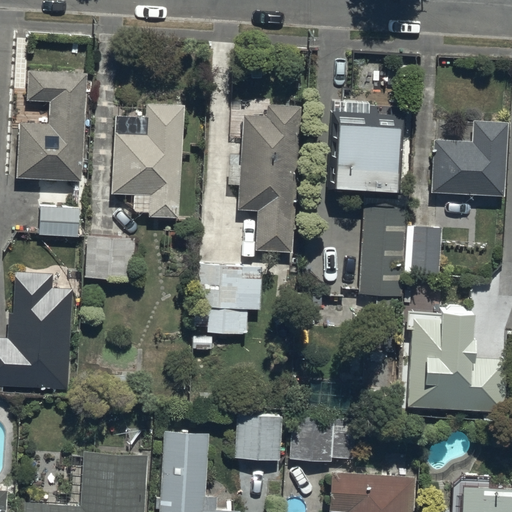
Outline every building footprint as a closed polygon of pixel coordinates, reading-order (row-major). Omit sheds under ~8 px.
[(83,72),(26,71),(26,102),(47,103),(46,126),(18,125),(16,178),(80,180),(83,72)] [(178,218),(182,105),(146,104),(145,134),(112,133),(109,194),(133,195),(132,212),(148,213),(147,217),(178,218)] [(243,116),(238,210),(257,211),(255,250),(294,252),(301,107),(268,105),(267,117),(243,116)] [(433,139),(431,193),(505,196),(508,121),(474,120),(473,140),(433,139)] [(402,128),(341,125),(338,189),(399,191),(402,128)] [(406,193),(362,192),(359,295),(401,296),(402,273),(438,274),(439,226),(405,225),(406,193)] [(39,206),(39,235),(78,236),(79,208),(39,206)] [(131,236),(87,235),(85,278),(129,279),(131,236)] [(261,266),(194,265),(193,347),(212,347),(212,335),(247,335),(248,309),(260,309),(261,266)] [(0,337),(0,384),(66,387),(70,288),(49,287),(49,274),(12,272),(9,338),(0,337)] [(444,320),(411,319),(407,407),(504,412),(507,359),(477,358),(478,340),(474,340),(475,314),(444,313),(444,320)] [(371,356),(371,400),(389,400),(389,357),(371,356)] [(356,417),(290,412),(288,460),(331,462),(331,457),(354,459),(356,417)] [(236,413),(233,457),(279,460),(282,416),(236,413)] [(208,434),(164,432),(159,511),(232,511),(216,511),(217,497),(205,497),(208,434)] [(25,503),(24,511),(145,511),(148,456),(85,453),(83,506),(25,503)] [(415,511),(417,476),(333,473),(331,511),(347,511),(346,511),(415,511)] [(511,511),(511,488),(464,486),(462,511),(511,511)] [(0,511),(7,511),(9,491),(0,490),(0,511)]
